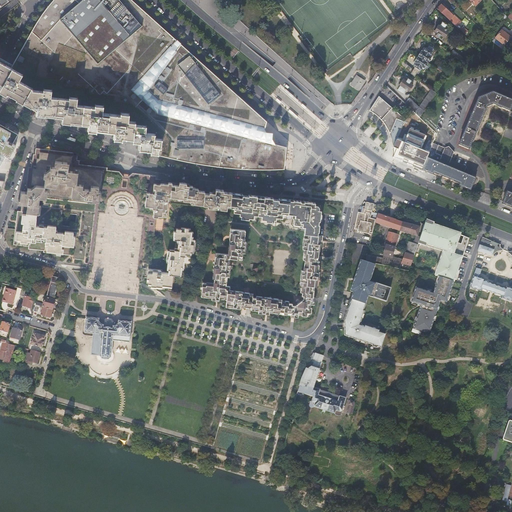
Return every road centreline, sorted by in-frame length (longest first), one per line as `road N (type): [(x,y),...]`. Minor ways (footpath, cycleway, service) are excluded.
road 1 (residential): [(74,281),(84,291),(159,300),(307,340),(325,319),(353,192),(369,180)]
road 2 (residential): [(325,149),(296,181),(214,176),(103,152),(34,125)]
road 3 (primary): [(157,0),(325,149)]
road 4 (primary): [(341,130),(186,0)]
road 5 (tertiary): [(435,0),(341,130)]
road 6 (primary): [(369,180),(511,239)]
road 7 (primary): [(511,218),(377,160)]
